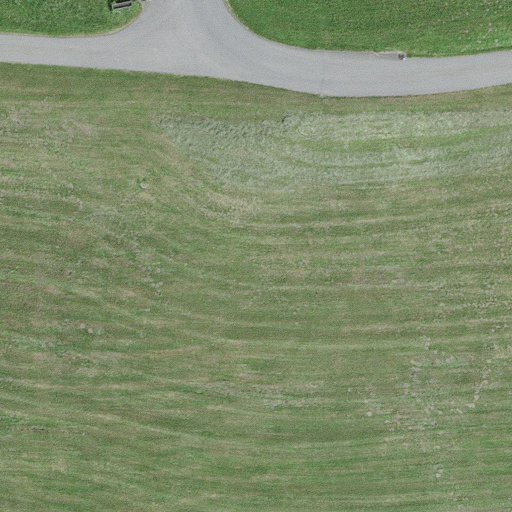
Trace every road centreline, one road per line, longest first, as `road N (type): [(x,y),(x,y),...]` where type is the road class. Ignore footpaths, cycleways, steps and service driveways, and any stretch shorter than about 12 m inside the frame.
road 1 (track): [(511,67),(371,76),(193,51)]
road 2 (track): [(0,46),(193,51)]
